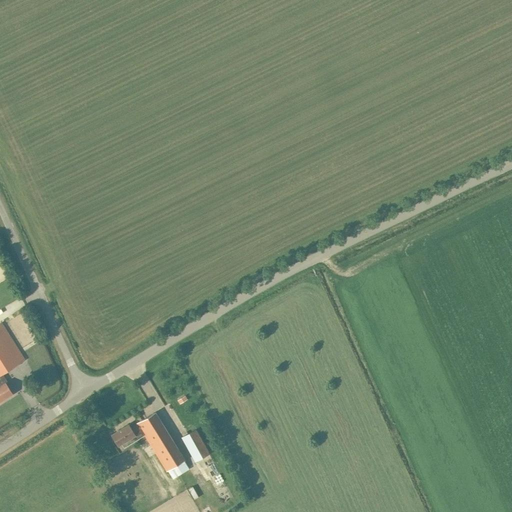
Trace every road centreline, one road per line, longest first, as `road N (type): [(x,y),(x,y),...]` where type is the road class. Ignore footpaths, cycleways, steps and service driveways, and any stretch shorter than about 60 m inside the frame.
road 1 (unclassified): [(78,398),(239,300),(511,162)]
road 2 (unclassified): [(78,398),(0,224)]
